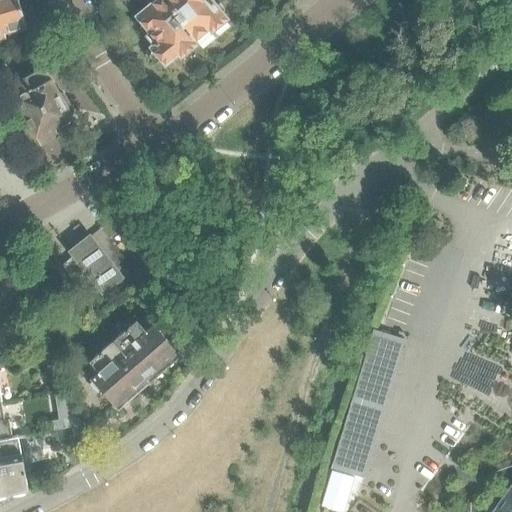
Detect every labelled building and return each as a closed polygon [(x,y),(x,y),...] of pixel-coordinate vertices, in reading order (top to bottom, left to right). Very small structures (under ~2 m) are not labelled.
[(0,0),(0,12),(21,7),(19,1),(20,0),(0,0)] [(181,57),(199,42),(173,11),(177,7),(171,0),(162,0),(159,3),(155,0),(141,0),(147,7),(136,16),(143,24),(140,27),(146,34),(144,35),(152,45),(150,47),(151,47),(149,48),(149,54),(150,55),(149,56),(156,65),(157,64),(158,65),(163,66),(165,65),(178,54),(181,57)] [(171,0),(177,7),(173,11),(199,42),(227,19),(223,13),(225,11),(218,2),(217,3),(213,0),(171,0)] [(21,7),(0,12),(0,38),(4,38),(3,34),(26,27),(30,23),(28,14),(22,13),(21,7)] [(0,60),(0,75),(8,71),(2,60),(0,60)] [(72,111),(64,96),(58,94),(57,92),(57,90),(53,82),(51,82),(44,68),(28,77),(9,88),(41,144),(58,135),(54,127),(70,117),(72,111)] [(18,156),(6,134),(0,137),(0,156),(4,163),(18,156)] [(129,218),(118,204),(104,215),(115,229),(118,227),(129,218)] [(74,257),(90,279),(103,294),(124,276),(89,235),(69,251),(74,257)] [(90,279),(74,257),(63,266),(80,287),(90,279)] [(157,293),(137,269),(136,277),(131,282),(147,301),(157,293)] [(113,340),(150,384),(151,383),(151,382),(165,370),(164,370),(161,366),(178,352),(178,350),(176,349),(175,350),(155,326),(156,325),(155,324),(154,323),(150,327),(143,320),(140,322),(137,319),(113,340)] [(353,399),(384,407),(404,339),(373,330),(353,399)] [(150,384),(113,340),(89,360),(92,364),(88,367),(94,375),(89,379),(90,380),(91,381),(92,380),(113,404),(112,405),(112,406),(114,407),(131,392),(134,396),(135,396),(149,384),(149,385),(150,384)] [(66,374),(62,352),(42,355),(46,377),(66,374)] [(58,420),(52,421),(54,430),(66,427),(65,421),(76,419),(71,392),(54,394),(58,420)] [(363,478),(384,407),(353,399),(332,469),(363,478)] [(0,464),(5,494),(28,489),(18,438),(0,440),(0,464)] [(511,511),(511,492),(497,511),(511,511)]
